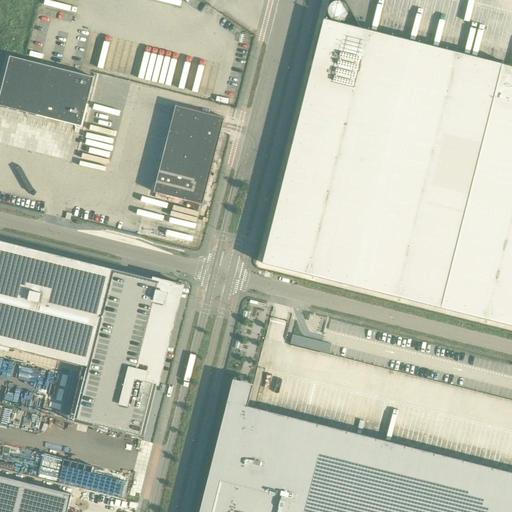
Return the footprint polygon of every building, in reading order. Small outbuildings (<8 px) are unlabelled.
[(340,0),(328,0),(262,264),(511,326),(511,66),(362,28),(345,1),(340,0)] [(94,77),(10,56),(0,95),(0,105),(76,125),(75,127),(80,128),(81,126),(82,126),(94,77)] [(225,118),(176,106),(154,192),(203,205),(225,118)] [(153,279),(0,240),(0,344),(106,372),(93,424),(144,437),(157,385),(159,385),(184,286),(153,278),(153,279)] [(331,344),(293,334),(290,344),(329,354),(331,344)] [(199,511),(511,511),(511,472),(248,406),(250,398),(232,394),(230,402),(228,401),(199,511)] [(44,453),(39,477),(100,490),(103,479),(104,475),(92,472),(93,465),(87,464),(86,469),(72,466),(73,459),(44,453)] [(0,475),(0,511),(67,511),(72,494),(0,475)] [(105,494),(126,492),(125,485),(121,485),(120,479),(114,480),(114,485),(104,486),(105,494)]
